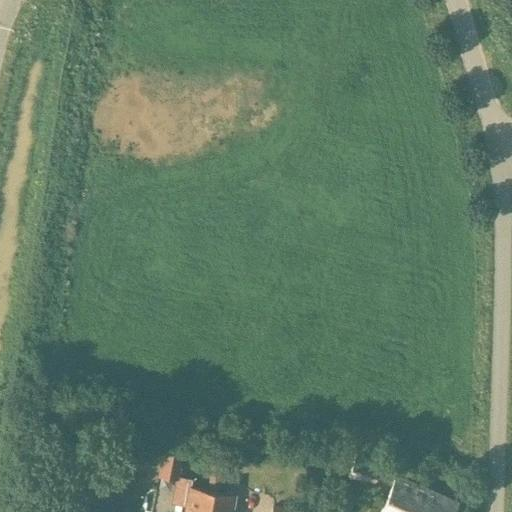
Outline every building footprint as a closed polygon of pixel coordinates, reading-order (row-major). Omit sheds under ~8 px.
[(208,511),(217,464),(212,463),(207,489),(191,487),(193,478),(179,474),(183,452),(162,448),(157,474),(175,478),(171,501),(188,505),(186,511),(208,511)] [(372,485),(379,464),(356,456),(353,463),(348,476),(372,485)] [(217,464),(208,511),(230,511),(234,494),(218,491),(222,465),(217,464)] [(451,511),(456,500),(438,492),(399,475),(382,511),(451,511)] [(350,511),(351,509),(356,493),(332,485),(322,511),(350,511)] [(300,511),(301,508),(274,503),(271,511),(300,511)]
